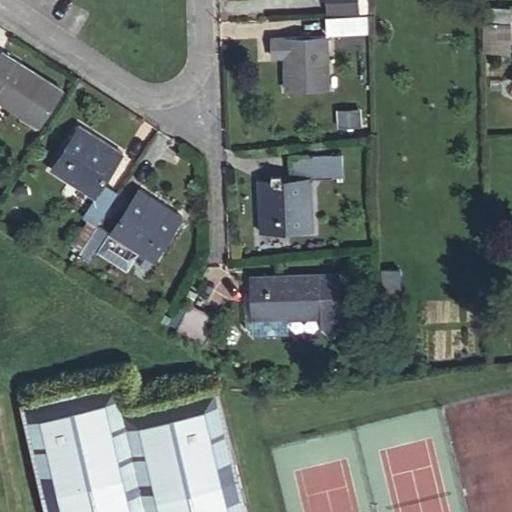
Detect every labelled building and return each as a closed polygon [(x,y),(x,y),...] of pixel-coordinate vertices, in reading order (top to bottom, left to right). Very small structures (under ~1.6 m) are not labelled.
[(509,23),(510,6),(484,6),(484,22),(509,23)] [(366,31),(366,15),(326,16),(326,33),(366,31)] [(484,22),(484,50),(509,51),(509,23),(484,22)] [(328,87),(326,35),(271,38),(272,56),(284,56),(285,88),(328,87)] [(0,100),(40,126),(63,90),(2,51),(0,53),(0,100)] [(361,111),(340,114),(342,129),(363,126),(361,111)] [(95,197),(104,183),(124,153),(79,124),(51,168),(95,197)] [(260,231),(313,229),(310,178),(331,178),(331,153),(290,154),(291,177),(258,178),(260,231)] [(72,244),(81,249),(97,224),(118,192),(104,183),(95,197),(83,215),(89,218),(72,244)] [(139,188),(110,232),(111,232),(155,260),(183,216),(139,188)] [(81,249),(79,252),(93,262),(111,232),(110,232),(97,224),(81,249)] [(319,273),(251,275),(252,293),(253,319),(272,318),(321,316),(319,273)] [(253,319),(252,293),(227,294),(228,326),(238,335),(273,333),(272,318),(253,319)] [(204,345),(218,317),(190,302),(176,330),(204,345)] [(21,404),(47,511),(245,511),(215,387),(123,410),(116,380),(21,404)]
